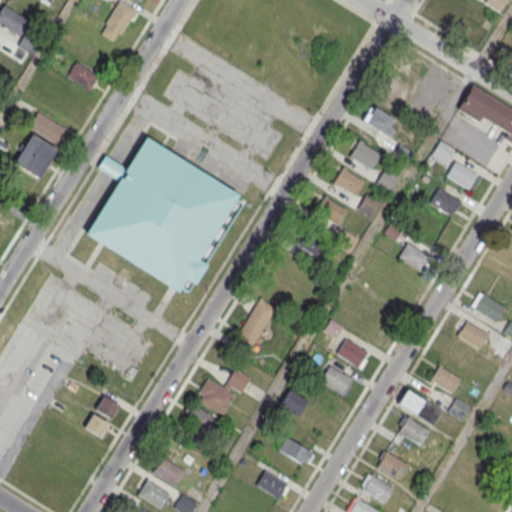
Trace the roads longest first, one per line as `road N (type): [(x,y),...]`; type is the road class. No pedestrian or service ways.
road 1 (residential): [(405,0),(85,511)]
road 2 (residential): [(306,511),(511,178)]
road 3 (residential): [(0,287),(178,0)]
road 4 (residential): [(511,93),(364,0)]
